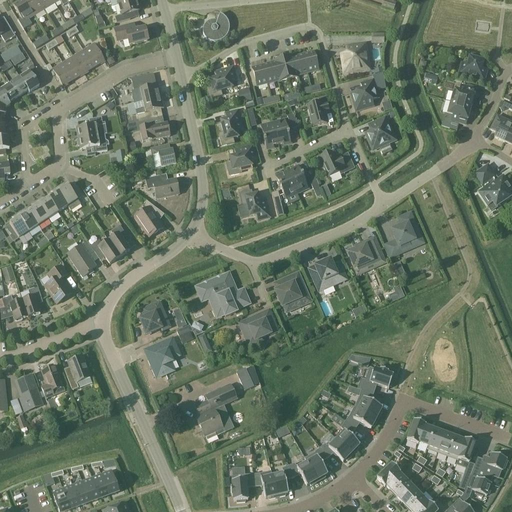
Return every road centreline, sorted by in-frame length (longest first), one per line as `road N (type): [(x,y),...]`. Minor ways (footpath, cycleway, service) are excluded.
road 1 (residential): [(402,403),(422,342),(465,295),(474,271),(435,171)]
road 2 (residential): [(180,78),(241,42),(308,25),(317,31),(348,128)]
road 3 (residential): [(187,233),(256,263),(381,206)]
road 4 (tertiary): [(180,511),(106,327)]
road 5 (tertiary): [(187,233),(200,214),(201,182),(180,78)]
road 6 (tertiary): [(106,327),(119,290),(187,233)]
road 7 (residential): [(64,106),(124,70),(175,58)]
